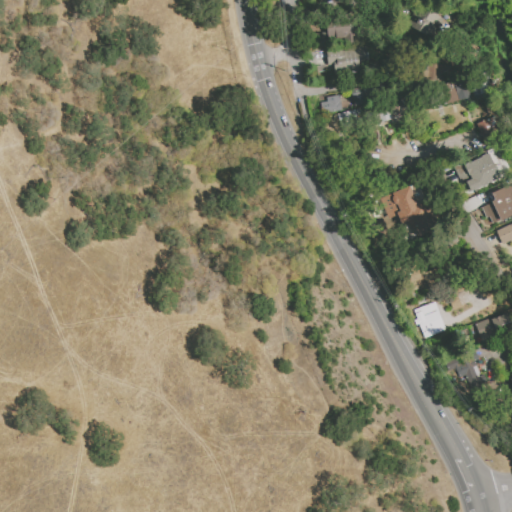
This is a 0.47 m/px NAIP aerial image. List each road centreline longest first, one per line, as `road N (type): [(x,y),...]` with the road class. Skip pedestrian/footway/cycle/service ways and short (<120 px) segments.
road 1 (secondary): [(246,0),(260,65),(299,164),(459,456)]
road 2 (residential): [(511,285),(426,150)]
